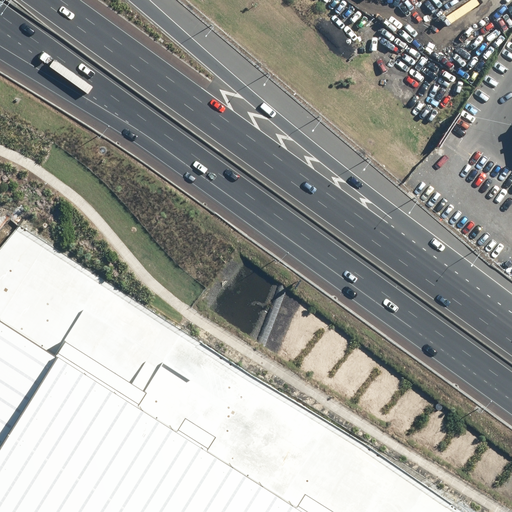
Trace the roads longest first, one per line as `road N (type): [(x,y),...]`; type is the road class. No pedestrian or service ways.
road 1 (motorway): [(54,0),(511,336)]
road 2 (motorway): [(511,382),(66,57)]
road 3 (motorway): [(142,0),(511,316)]
road 4 (unknown): [(360,511),(209,467),(236,384)]
